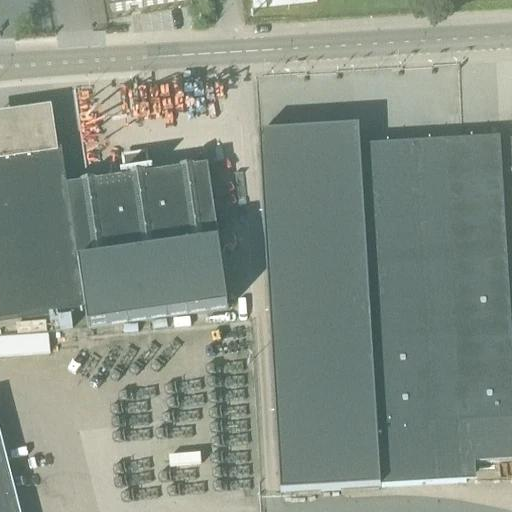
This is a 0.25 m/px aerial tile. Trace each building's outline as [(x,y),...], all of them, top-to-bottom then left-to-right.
[(109,0),(111,10),(112,12),(112,13),(113,13),(127,11),(128,11),(129,11),(129,10),(131,10),(139,8),(139,9),(140,9),(142,9),(143,9),(143,8),(188,1),(189,1),(188,0),(109,0)] [(0,322),(85,310),(67,189),(62,151),(56,152),(50,111),(11,117),(12,121),(8,122),(4,124),(2,127),(0,129),(0,322)] [(360,129),(259,135),(279,495),(467,483),(466,465),(511,462),(511,140),(500,141),(361,148),(360,129)] [(219,244),(208,168),(149,177),(146,155),(124,158),(127,180),(68,189),(79,265),(85,310),(88,331),(229,310),(219,244)] [(0,511),(17,511),(0,445),(0,511)]
